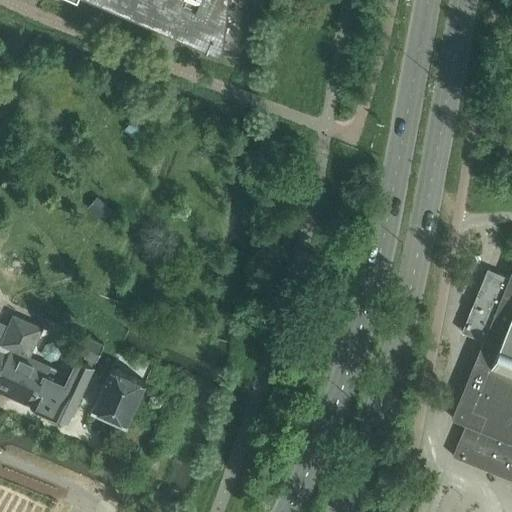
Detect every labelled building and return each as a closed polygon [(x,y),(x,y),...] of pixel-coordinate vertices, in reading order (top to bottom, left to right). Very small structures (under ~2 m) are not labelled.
[(96,0),(224,56),(229,0),(96,0)] [(493,285),(499,272),(488,268),(483,281),(493,285)] [(511,271),(510,277),(499,272),(493,285),(483,281),(462,332),(464,332),(484,340),(452,418),(453,418),(454,416),(467,421),(453,456),(511,479),(511,271)] [(0,389),(31,404),(48,368),(29,359),(43,330),(14,316),(10,324),(5,321),(0,332),(5,335),(0,345),(0,389)] [(58,373),(48,368),(31,404),(45,411),(47,418),(61,424),(68,422),(104,343),(85,334),(76,351),(84,355),(81,361),(67,354),(58,373)] [(93,407),(128,423),(146,382),(112,367),(93,407)]
